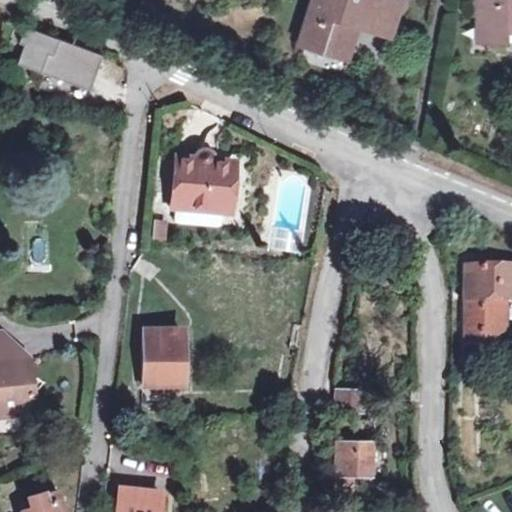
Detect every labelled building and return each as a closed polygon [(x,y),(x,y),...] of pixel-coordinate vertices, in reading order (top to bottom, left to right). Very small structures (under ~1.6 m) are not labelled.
[(316,0),(303,42),(344,56),(355,20),(362,22),(392,32),(401,1),(397,0),(316,0)] [(511,32),(511,0),(477,0),(478,43),(507,43),(507,32),(511,32)] [(355,20),(344,56),(351,58),(362,22),(355,20)] [(96,53),(23,28),(19,39),(26,42),(19,62),(85,84),(96,53)] [(194,161),(173,160),(169,209),(174,209),(173,223),(174,225),(177,226),(212,229),(215,228),(217,226),(218,213),(224,213),(228,164),(208,162),(207,159),(205,156),(202,155),(198,156),(195,158),(194,161)] [(473,268),(492,268),(493,257),(473,256),(473,268)] [(511,268),(492,268),(473,268),(469,268),(467,343),(508,344),(509,300),(511,300),(511,268)] [(141,330),(142,385),(162,385),(162,380),(181,380),(180,330),(141,330)] [(0,419),(13,418),(30,397),(27,374),(22,375),(20,359),(15,360),(13,347),(0,348),(0,419)] [(333,387),(332,409),(359,410),(359,388),(333,387)] [(261,415),(280,412),(287,411),(289,392),(258,396),(261,415)] [(335,488),(349,489),(350,475),(368,476),(369,443),(336,442),(335,488)] [(118,511),(156,511),(159,495),(121,490),(118,511)] [(21,511),(55,511),(52,502),(47,504),(44,494),(26,499),(29,509),(21,511)]
